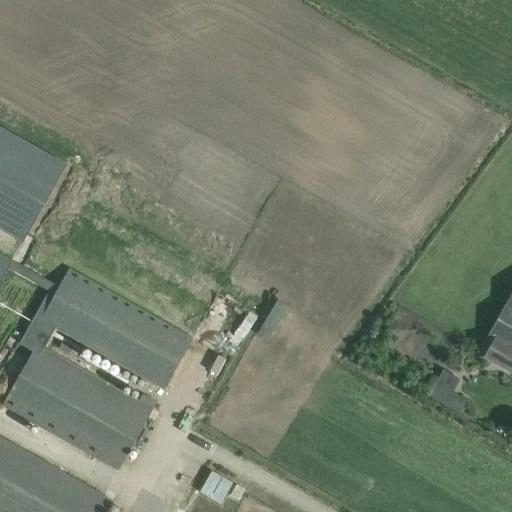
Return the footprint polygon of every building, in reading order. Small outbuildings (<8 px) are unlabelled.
[(0,228),(23,242),(66,165),(0,127),(0,282),(12,261),(0,253),(0,228)] [(41,320),(146,379),(164,389),(192,339),(69,270),(41,320)] [(491,345),(484,356),(511,371),(511,292),(485,341),(491,345)] [(64,340),(60,348),(70,353),(74,345),(64,340)] [(4,406),(101,460),(118,470),(152,410),(38,346),(4,406)] [(463,406),(465,397),(452,394),(457,374),(434,368),(427,397),(463,406)] [(106,511),(112,501),(95,491),(0,437),(0,511),(106,511)] [(241,501),(247,486),(205,470),(196,495),(222,505),(226,495),(241,501)]
